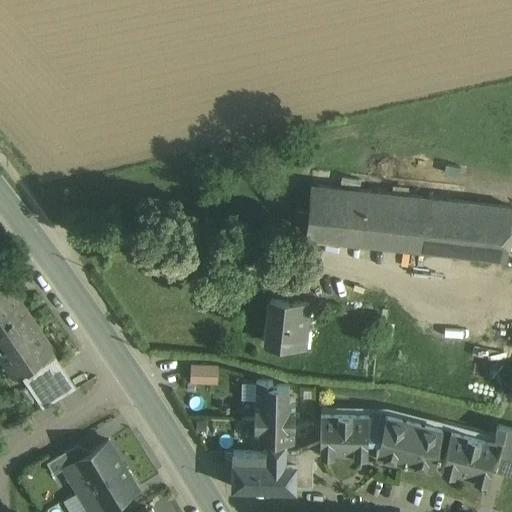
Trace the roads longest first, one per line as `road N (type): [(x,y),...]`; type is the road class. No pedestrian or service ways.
road 1 (tertiary): [(132,379),(0,195)]
road 2 (residential): [(132,379),(0,465)]
road 3 (tertiary): [(214,511),(132,379)]
